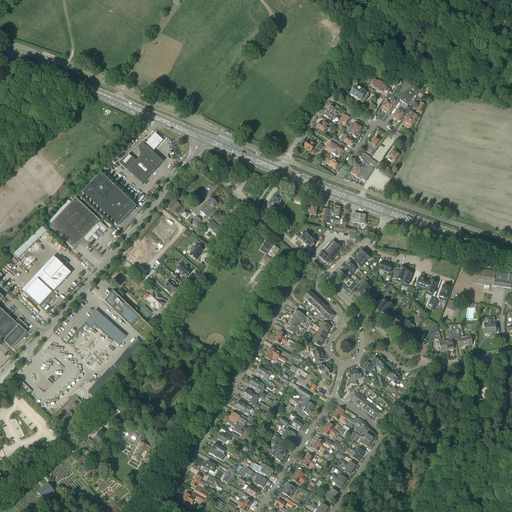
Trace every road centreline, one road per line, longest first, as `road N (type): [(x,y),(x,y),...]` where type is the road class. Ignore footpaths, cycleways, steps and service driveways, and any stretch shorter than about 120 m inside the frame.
road 1 (unclassified): [(0,498),(128,379),(249,206)]
road 2 (track): [(143,507),(295,250)]
road 3 (unclassified): [(193,153),(116,252),(0,377)]
road 4 (residential): [(168,496),(307,261)]
road 5 (primary): [(511,252),(280,171)]
road 6 (primary): [(203,138),(0,53)]
road 7 (residential): [(334,511),(381,436),(333,397)]
road 8 (residential): [(257,511),(333,397)]
